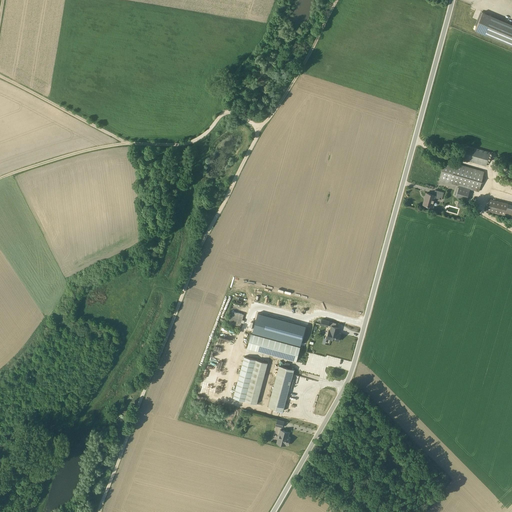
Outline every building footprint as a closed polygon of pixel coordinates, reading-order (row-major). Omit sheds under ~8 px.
[(511,25),(483,13),(475,31),(511,46),(511,25)] [(463,159),(486,166),(490,152),(466,145),(463,159)] [(479,191),(485,172),(445,160),(439,180),(459,186),(456,196),(467,200),(470,189),(479,191)] [(442,200),(442,197),(444,192),(436,190),(435,195),(427,193),(423,204),(434,207),(435,203),(434,203),(435,198),(442,200)] [(511,204),(508,204),(489,199),(486,211),(505,216),(505,217),(511,218),(511,204)] [(306,326),(258,313),(252,333),(301,345),(306,326)] [(239,316),(236,328),(248,331),(251,319),(239,316)] [(330,331),(329,330),(327,338),(338,341),(341,333),(338,333),(339,328),(332,326),(330,331)] [(257,404),(268,363),(244,356),(233,398),(257,404)] [(290,383),(294,370),(294,369),(279,366),(268,407),(283,411),(289,388),(291,389),(293,384),(290,383)] [(290,437),(288,437),(289,432),(280,430),(277,443),(285,445),(286,444),(288,445),(290,437)]
